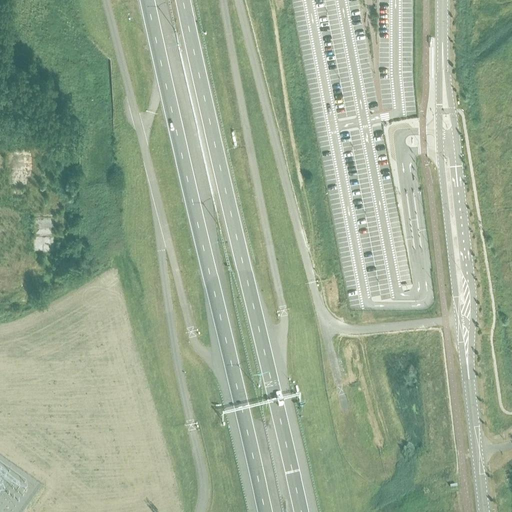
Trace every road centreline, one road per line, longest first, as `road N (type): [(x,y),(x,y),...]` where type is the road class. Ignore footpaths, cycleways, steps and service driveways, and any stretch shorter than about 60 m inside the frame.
road 1 (trunk): [(300,511),(182,0)]
road 2 (trunk): [(147,0),(264,511)]
road 3 (unclassified): [(470,389),(473,302),(454,150)]
road 4 (unclassified): [(440,151),(470,389)]
